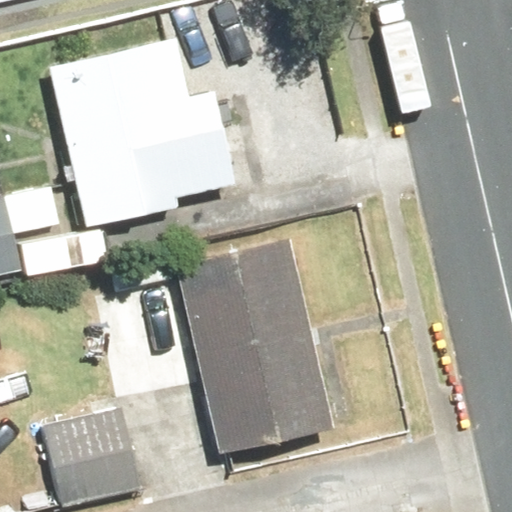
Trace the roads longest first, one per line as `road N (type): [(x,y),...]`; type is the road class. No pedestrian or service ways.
road 1 (unknown): [(511,455),(204,511)]
road 2 (residential): [(511,283),(450,0)]
